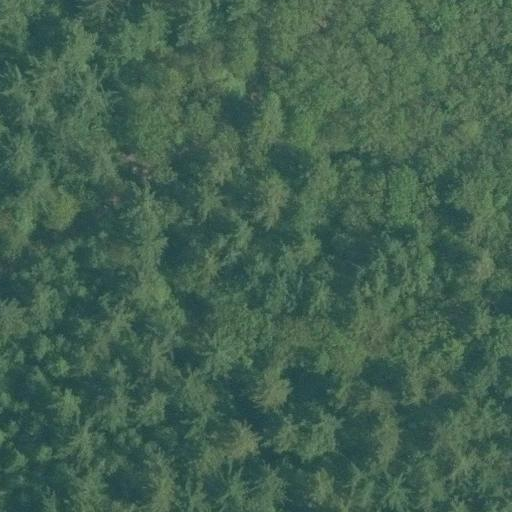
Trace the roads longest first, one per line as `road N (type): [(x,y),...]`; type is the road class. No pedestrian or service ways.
road 1 (track): [(331,0),(264,90),(142,185)]
road 2 (track): [(61,0),(142,185)]
road 3 (track): [(142,185),(0,272)]
